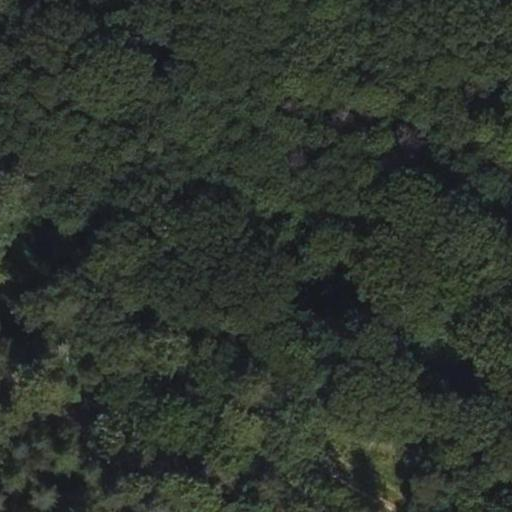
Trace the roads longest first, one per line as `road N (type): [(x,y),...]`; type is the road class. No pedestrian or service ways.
road 1 (track): [(0,294),(404,511)]
road 2 (track): [(511,258),(381,499)]
road 3 (track): [(0,421),(165,511)]
